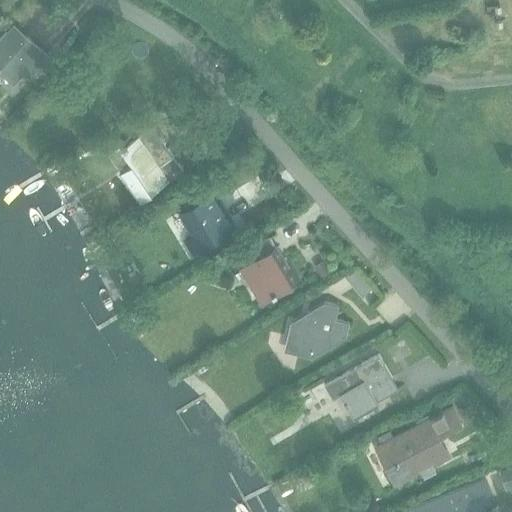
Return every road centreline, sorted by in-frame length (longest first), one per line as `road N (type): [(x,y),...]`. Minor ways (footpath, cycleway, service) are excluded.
road 1 (residential): [(104,0),(171,38),(216,79),(511,410)]
road 2 (unclassified): [(511,79),(458,85),(424,77),(342,0)]
